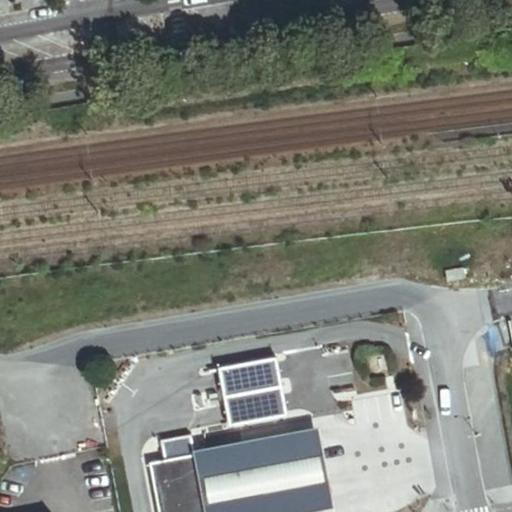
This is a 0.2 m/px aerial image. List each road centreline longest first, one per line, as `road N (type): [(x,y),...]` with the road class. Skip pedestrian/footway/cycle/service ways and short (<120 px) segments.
road 1 (unknown): [(0,80),(452,0)]
road 2 (unclassified): [(0,367),(402,295),(445,311)]
